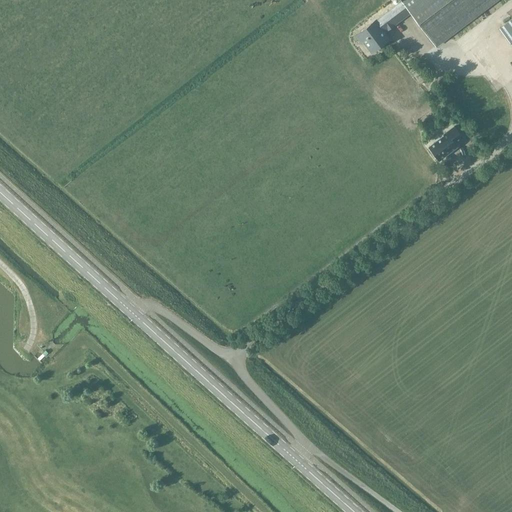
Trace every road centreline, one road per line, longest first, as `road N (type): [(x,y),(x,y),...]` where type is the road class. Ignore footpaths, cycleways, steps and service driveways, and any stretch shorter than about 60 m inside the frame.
road 1 (tertiary): [(354,511),(0,192)]
road 2 (unknown): [(239,352),(511,135)]
